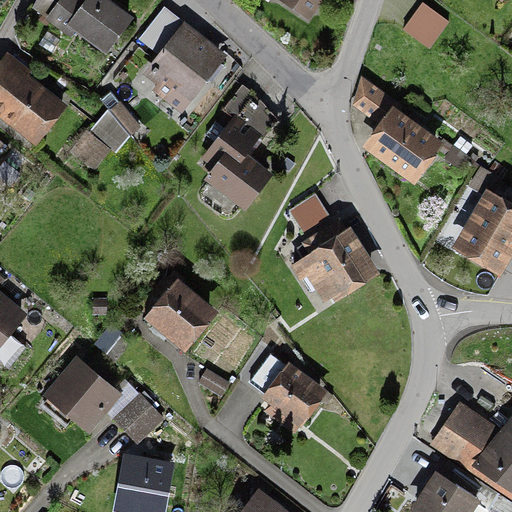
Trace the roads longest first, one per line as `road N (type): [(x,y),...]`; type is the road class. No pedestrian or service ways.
road 1 (residential): [(330,119),(426,322)]
road 2 (residential): [(426,322),(427,359),(413,404),(352,511)]
road 3 (residential): [(210,0),(284,64),(330,119)]
road 4 (residential): [(367,0),(330,119)]
